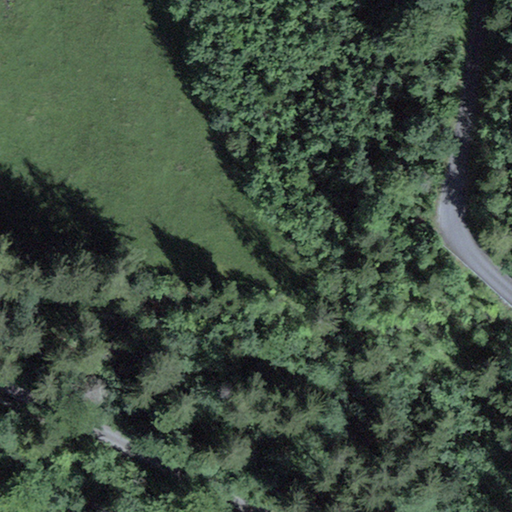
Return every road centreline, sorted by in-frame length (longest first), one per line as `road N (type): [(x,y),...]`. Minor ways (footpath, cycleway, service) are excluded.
road 1 (unclassified): [(511,289),(453,230),(478,0)]
road 2 (unclassified): [(0,384),(244,511)]
